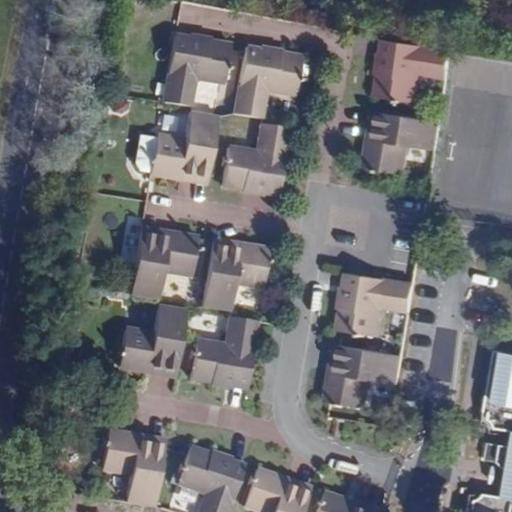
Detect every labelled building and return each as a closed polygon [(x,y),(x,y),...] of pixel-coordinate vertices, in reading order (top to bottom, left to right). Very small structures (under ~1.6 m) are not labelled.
[(186,34),(186,38),(185,45),(206,48),(207,42),(208,38),(186,34)] [(173,36),(161,103),(189,107),(191,107),(196,82),(222,87),(228,51),(229,46),(213,43),(207,42),(206,48),(185,45),(186,38),(173,36)] [(386,38),(383,52),(391,53),(386,76),(380,75),(376,96),(381,97),(416,103),(421,77),(449,81),(453,49),(386,38)] [(279,61),(280,53),(280,50),(258,46),(257,50),(256,57),(279,61)] [(244,48),(243,53),(233,115),(261,119),(262,119),(267,93),(293,99),(300,62),(300,57),(287,55),(280,53),(279,61),(256,57),(257,50),(244,48)] [(376,74),(380,75),(386,76),(391,53),(383,52),(380,52),(375,62),(376,74)] [(376,146),(382,112),(379,111),(374,111),(371,128),(368,145),(376,146)] [(217,117),(189,112),(183,140),(155,135),(149,174),(150,175),(174,178),(174,174),(207,179),(207,177),(217,117)] [(437,152),(441,122),(382,112),(376,146),(368,145),(365,168),(370,169),(405,175),(410,147),(437,152)] [(228,146),(222,179),(221,186),(242,190),(243,185),(263,189),(262,193),(278,195),(289,130),(289,129),(260,124),(259,124),(254,150),(228,146)] [(174,174),(174,178),(185,180),(206,184),(207,179),(174,174)] [(243,185),(242,190),(262,193),(263,189),(243,185)] [(262,193),(242,190),(241,195),(251,196),(261,199),(262,193)] [(141,229),(140,236),(173,242),(174,234),(165,233),(141,229)] [(140,236),(129,296),(158,300),(162,274),(190,279),(196,246),(197,238),(174,234),(173,242),(140,236)] [(212,241),(211,248),(244,253),(245,246),(233,244),(212,241)] [(244,253),(211,248),(201,307),(230,312),(234,285),(262,290),(268,257),(269,250),(245,246),(244,253)] [(410,315),(415,284),(347,273),(345,287),(352,288),(348,311),(341,310),(338,330),(343,331),(379,337),(384,311),(410,315)] [(341,310),(345,287),(340,286),(337,309),(341,310)] [(352,288),(345,287),(341,310),(348,311),(352,288)] [(185,310),(157,306),(152,332),(125,328),(119,368),(142,372),(142,367),(175,372),(176,369),(185,310)] [(196,339),(191,372),(189,379),(210,382),(211,379),(233,382),(232,386),(246,388),(257,323),(257,322),(229,317),(227,317),(222,343),(196,339)] [(336,381),(342,346),(341,346),(336,345),(330,380),(336,381)] [(372,382),(398,386),(403,356),(342,346),(336,381),(330,380),(329,389),(327,402),(331,402),(367,408),(372,382)] [(511,354),(503,353),(496,404),(511,406),(511,354)] [(142,367),(142,372),(174,377),(175,372),(142,367)] [(232,386),(210,382),(210,388),(232,391),(232,386)] [(129,478),(125,504),(153,508),(163,446),(131,441),(132,436),(121,434),(108,432),(102,473),(129,478)] [(164,441),(132,436),(131,441),(163,446),(164,441)] [(203,497),(197,511),(227,511),(244,466),(231,461),(229,467),(208,460),(210,454),(198,450),(189,447),(176,487),(203,497)] [(212,448),(210,454),(231,461),(233,455),(212,448)] [(231,461),(210,454),(208,460),(229,467),(231,461)] [(302,511),(308,494),(277,484),(279,478),(255,470),(243,510),(247,511),(302,511)] [(277,484),(308,494),(310,489),(292,482),(279,478),(277,484)] [(358,511),(343,506),(345,500),(322,493),(315,511),(358,511)] [(358,511),(377,511),(378,511),(357,505),(345,500),(343,506),(358,511)]
